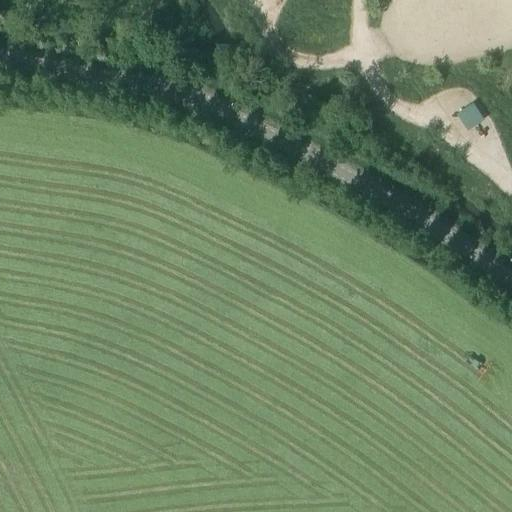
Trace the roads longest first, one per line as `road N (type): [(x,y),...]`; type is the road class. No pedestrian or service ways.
road 1 (tertiary): [(511,281),(418,218),(220,112),(124,81),(0,57)]
road 2 (unknown): [(359,0),(363,56),(377,88),(511,194)]
road 3 (unknown): [(361,58),(321,63),(283,54),(249,0)]
